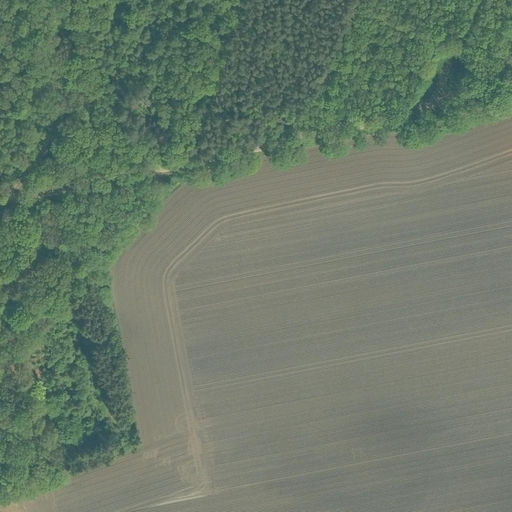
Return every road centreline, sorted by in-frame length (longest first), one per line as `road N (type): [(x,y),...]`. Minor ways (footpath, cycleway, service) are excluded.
road 1 (tertiary): [(511,76),(307,135),(0,199)]
road 2 (track): [(12,197),(71,89),(55,0)]
